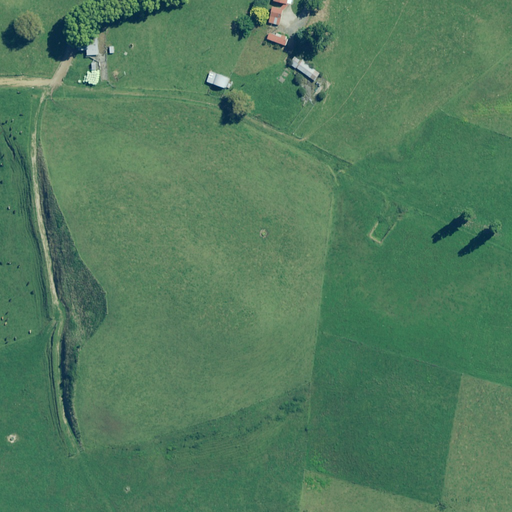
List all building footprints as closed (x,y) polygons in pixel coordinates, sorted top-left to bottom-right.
[(283,10),(273,7),(269,23),(280,26),(283,10)] [(288,40),(269,34),(267,39),(286,46),(288,40)] [(320,74),(297,58),(292,65),(315,81),(320,74)] [(229,78),(211,72),(207,82),(226,88),(229,78)] [(56,112),(46,112),(45,123),(55,124),(56,112)]
